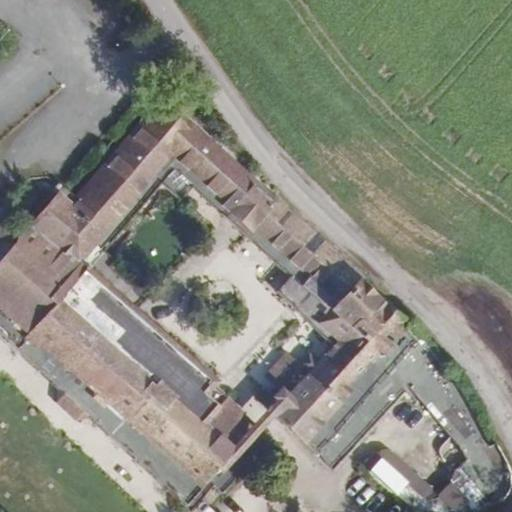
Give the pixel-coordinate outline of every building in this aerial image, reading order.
[(0,257),(0,309),(216,501),(269,442),(253,428),(224,403),(216,411),(205,402),(205,395),(133,334),(131,335),(64,280),(75,267),(172,157),(230,210),(257,180),(165,104),(44,238),(36,231),(28,227),(0,257)] [(239,218),(253,230),(280,200),(268,190),(257,180),(230,210),(239,218)] [(326,315),(335,305),(352,321),(345,329),(329,345),(312,364),(300,377),(284,395),(295,406),(282,419),(286,424),(293,430),(306,416),(318,427),(408,330),(360,282),(363,279),(361,276),(280,200),(253,230),(320,291),(311,301),(326,315)] [(326,315),(312,330),(329,345),(345,329),(352,321),(335,305),(326,315)] [(300,377),(312,364),(302,355),(290,368),(300,377)] [(282,419),(295,406),(284,395),(271,409),(282,419)] [(253,428),(269,442),(277,433),(286,424),(271,409),(262,418),(253,428)] [(305,441),(318,427),(306,416),(293,430),(305,441)] [(379,461),(370,470),(408,506),(417,497),(379,461)] [(476,511),(481,511),(499,501),(488,483),(467,497),(476,511)]
